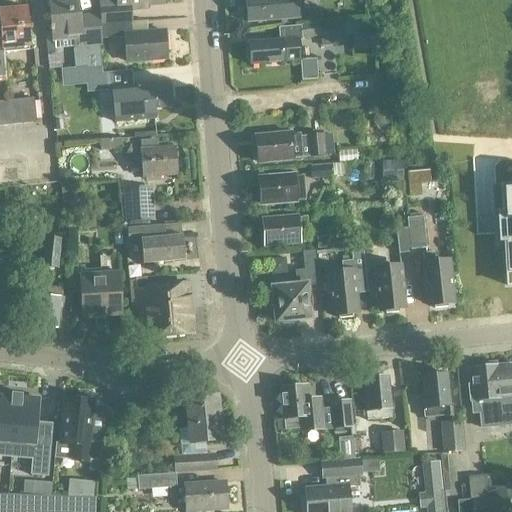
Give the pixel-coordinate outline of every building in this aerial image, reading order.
[(77,0),(49,0),(52,38),(74,36),(75,49),(72,49),(74,68),(87,67),(101,67),(100,45),(102,45),(101,37),(100,37),(99,25),(100,25),(99,15),(79,17),(77,0)] [(146,9),(145,5),(162,4),(161,0),(117,0),(118,6),(100,8),(101,25),(131,22),(130,11),(146,9)] [(245,17),(247,19),(247,22),(280,20),(280,21),(297,20),(295,0),(245,0),(246,9),(244,11),(245,17)] [(0,9),(0,25),(1,39),(3,49),(28,46),(25,8),(0,9)] [(131,22),(101,25),(100,25),(99,25),(100,37),(101,37),(125,35),(127,62),(166,59),(164,31),(132,34),(131,22)] [(335,45),(334,34),(344,33),(343,23),(319,25),(320,35),(321,46),(335,45)] [(301,37),(320,35),(319,25),(301,27),(301,26),(278,28),(279,40),(249,43),(250,53),(247,54),(248,61),(251,62),(251,66),(284,63),(284,62),(300,61),(299,41),(302,41),(301,37)] [(377,48),(377,35),(352,35),(353,49),(377,48)] [(316,60),(300,61),(302,80),(318,79),(316,60)] [(101,67),(87,67),(88,91),(112,89),(128,88),(132,88),(132,86),(131,72),(102,74),(101,67)] [(128,88),(112,89),(114,108),(130,107),(130,103),(134,102),(135,111),(170,108),(168,83),(132,86),(132,88),(128,88)] [(33,99),(8,101),(10,125),(36,123),(33,99)] [(0,126),(10,125),(8,101),(0,101),(0,126)] [(286,131),(284,117),(248,122),(250,137),(286,131)] [(56,125),(56,137),(92,138),(93,126),(56,125)] [(256,138),(257,149),(255,151),(256,159),(258,159),(258,163),(292,160),(292,159),(302,158),(300,134),(290,135),(290,133),(278,134),(277,136),(256,138)] [(310,156),(323,155),(322,136),(309,137),(310,156)] [(143,177),(175,175),(173,149),(141,152),(130,147),(125,158),(142,167),(143,177)] [(336,150),(337,161),(353,160),(352,149),(336,150)] [(383,182),(404,181),(404,178),(403,178),(403,167),(403,161),(382,162),(383,182)] [(343,164),(311,167),(312,178),(344,176),(343,164)] [(409,196),(421,195),(419,184),(418,171),(406,172),(409,196)] [(259,179),(260,190),(258,192),(259,200),(261,201),(262,204),(295,201),(295,200),(306,199),(304,176),(293,176),(293,174),(282,175),(280,177),(259,179)] [(155,220),(153,187),(123,189),(125,222),(155,220)] [(511,187),(491,189),(495,246),(502,246),(505,287),(511,286),(511,187)] [(63,204),(74,202),(72,188),(61,189),(63,204)] [(360,226),(359,206),(314,209),(315,221),(339,219),(339,221),(342,220),(342,228),(360,226)] [(31,225),(32,214),(15,213),(15,224),(31,225)] [(265,246),(299,243),(299,242),(309,242),(307,217),(263,220),(264,232),(262,234),(262,241),(265,243),(265,246)] [(413,253),(412,251),(428,248),(423,217),(407,220),(408,230),(409,229),(412,251),(412,254),(413,253)] [(142,264),(184,260),(182,235),(165,237),(164,225),(127,229),(128,242),(140,240),(142,264)] [(397,231),(401,255),(412,254),(412,251),(409,229),(408,230),(397,231)] [(42,266),(58,268),(61,240),(45,239),(42,266)] [(332,315),(338,314),(339,319),(352,317),(352,313),(358,312),(354,272),(365,271),(363,247),(351,248),(352,261),(341,262),(342,273),(328,275),(332,315)] [(277,321),(281,320),(282,325),(296,323),(295,319),(309,317),(305,286),(319,284),(316,250),(301,251),(303,269),(294,270),(296,287),(274,289),(277,321)] [(434,309),(448,307),(447,303),(453,302),(449,262),(435,264),(433,252),(422,253),(428,305),(434,304),(434,309)] [(399,308),(405,307),(400,267),(375,270),(379,310),(385,309),(385,314),(399,312),(399,308)] [(104,316),(106,316),(105,314),(120,313),(120,315),(121,315),(118,273),(117,273),(117,275),(82,277),(81,275),(80,275),(83,318),(84,317),(84,315),(104,314),(104,316)] [(141,337),(147,336),(147,338),(192,334),(190,306),(191,304),(191,299),(189,298),(188,284),(147,288),(146,278),(136,279),(137,290),(136,290),(141,337)] [(33,311),(32,326),(60,329),(63,299),(62,299),(63,289),(36,286),(35,296),(31,296),(30,311),(33,311)] [(484,364),(484,368),(471,369),(473,385),(469,386),(470,402),(471,402),(473,413),(479,413),(480,430),(511,426),(511,364),(496,366),(496,363),(484,364)] [(449,416),(448,405),(450,405),(447,374),(421,377),(423,395),(420,396),(421,409),(423,409),(424,418),(449,416)] [(366,421),(391,418),(390,412),(391,412),(388,378),(366,380),(367,393),(363,393),(366,421)] [(306,387),(280,389),(285,430),(300,428),(301,434),(353,428),(350,401),(329,403),(330,409),(322,410),(321,398),(308,399),(306,387)] [(0,457),(11,458),(32,460),(30,476),(48,477),(52,424),(36,423),(38,399),(22,398),(22,395),(21,395),(21,397),(16,397),(12,396),(12,394),(11,394),(11,397),(0,395),(0,457)] [(213,397),(186,400),(191,444),(222,440),(217,400),(213,397)] [(61,445),(73,446),(72,462),(87,463),(87,462),(99,463),(103,434),(90,433),(93,400),(79,399),(79,402),(64,401),(61,445)] [(464,450),(461,422),(440,424),(443,452),(464,450)] [(354,451),(352,432),(335,434),(337,453),(354,451)] [(404,453),(403,432),(380,434),(382,455),(404,453)] [(215,454),(173,457),(174,474),(217,471),(215,454)] [(359,460),(321,464),(322,479),(324,479),(325,484),(329,483),(329,488),(305,490),(306,511),(348,511),(347,489),(359,488),(358,476),(360,475),(359,460)] [(137,477),(138,491),(169,489),(176,488),(176,487),(175,474),(137,477)] [(94,495),(95,483),(83,482),(82,494),(94,495)] [(176,488),(169,489),(170,495),(177,497),(185,496),(186,511),(226,509),(224,483),(184,486),(176,487),(176,488)] [(444,511),(443,491),(441,491),(440,489),(424,490),(425,494),(419,495),(420,509),(426,508),(426,511),(444,511)] [(418,511),(417,492),(384,494),(384,511),(418,511)] [(0,511),(95,511),(96,498),(0,494),(0,511)] [(472,501),(472,511),(508,511),(508,500),(472,501)]
